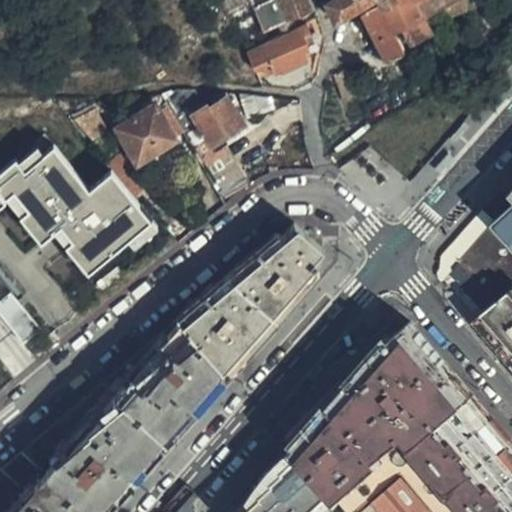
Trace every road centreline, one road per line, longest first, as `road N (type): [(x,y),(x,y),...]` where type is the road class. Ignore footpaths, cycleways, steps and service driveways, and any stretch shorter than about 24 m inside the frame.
road 1 (residential): [(0,423),(262,204),(324,194)]
road 2 (tertiary): [(393,258),(170,510)]
road 3 (unclassified): [(393,258),(511,399)]
road 4 (tertiary): [(511,125),(393,258)]
